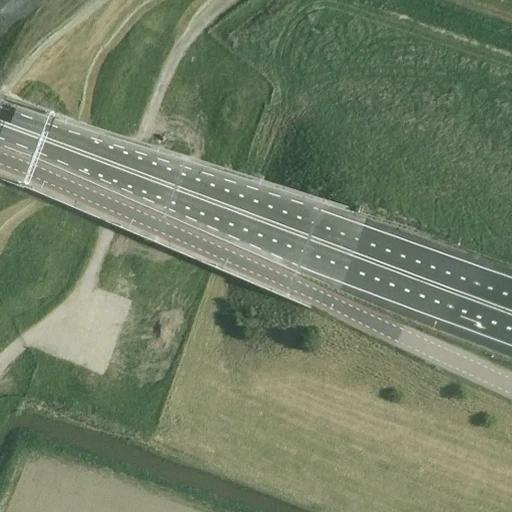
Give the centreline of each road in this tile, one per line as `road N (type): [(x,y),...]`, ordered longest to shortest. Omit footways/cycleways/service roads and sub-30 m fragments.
road 1 (unclassified): [(511,388),(0,163)]
road 2 (primary): [(511,314),(0,124)]
